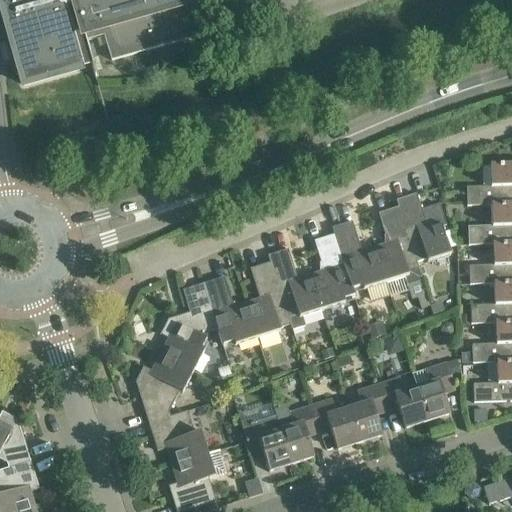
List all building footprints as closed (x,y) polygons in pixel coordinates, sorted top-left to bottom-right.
[(0,0),(0,4),(17,63),(17,65),(23,86),(82,69),(80,62),(89,59),(91,59),(86,41),(104,36),(111,61),(154,48),(198,36),(191,11),(189,2),(188,0),(0,0)] [(491,187),(466,188),(467,207),(491,206),(491,205),(511,204),(511,164),(490,165),(491,187)] [(416,194),(396,201),(418,270),(418,269),(417,264),(416,263),(426,259),(427,263),(450,256),(449,251),(443,233),(441,226),(446,225),(439,204),(421,210),(416,194)] [(392,243),(374,249),(386,284),(404,278),(407,286),(421,281),(418,270),(396,201),(398,208),(378,214),(385,236),(390,235),(392,243)] [(492,227),(467,227),(468,246),(492,245),(493,245),(511,243),(511,204),(491,205),(491,206),(492,227)] [(352,222),(332,229),(334,235),(353,297),(354,297),(352,290),(362,287),(363,291),(386,284),(374,249),(364,252),(359,244),(352,222)] [(320,273),(310,276),(321,311),(344,304),(343,301),(353,297),(334,235),(314,242),(321,264),(320,273)] [(493,266),(469,267),(469,285),(494,285),(494,284),(511,283),(511,243),(493,245),(492,245),(493,266)] [(288,250),(267,256),(270,263),(287,318),(289,325),(290,325),(292,331),(304,327),(301,318),(321,311),(310,276),(297,280),(292,282),(290,274),(295,272),(288,250)] [(260,300),(246,304),(257,339),(280,332),(279,329),(289,325),(287,318),(270,263),(250,270),(257,292),(262,290),(264,298),(260,300)] [(224,278),(203,284),(210,307),(217,329),(221,344),(222,347),(233,343),(234,346),(257,339),(246,304),(236,307),(231,300),(224,278)] [(495,305),(470,306),(471,325),(495,324),(495,323),(511,322),(511,283),(494,284),(494,285),(495,305)] [(168,320),(160,335),(169,340),(160,356),(193,373),(204,351),(200,350),(210,332),(217,329),(210,307),(203,284),(182,291),(189,313),(168,320)] [(426,296),(418,299),(421,309),(429,307),(426,296)] [(451,323),(445,322),(441,325),(440,331),(443,335),(449,336),(453,332),(454,327),(451,323)] [(496,345),(471,345),(472,364),(497,363),(511,362),(511,322),(495,323),(495,324),(496,345)] [(380,325),(367,329),(371,340),(384,336),(380,325)] [(363,337),(354,341),(357,349),(366,345),(363,337)] [(330,351),(320,354),(323,362),(332,358),(330,351)] [(143,368),(135,383),(148,424),(170,417),(168,412),(179,392),(182,394),(193,373),(160,356),(152,372),(143,368)] [(347,357),(335,361),(338,369),(350,366),(347,357)] [(412,375),(416,388),(427,422),(449,415),(442,391),(453,387),(452,381),(461,378),(455,361),(446,364),(425,371),(412,375)] [(497,384),(473,385),(473,404),(511,402),(511,362),(497,363),(497,384)] [(400,379),(378,386),(385,409),(397,405),(405,429),(427,422),(416,388),(404,392),(400,379)] [(361,406),(348,410),(359,444),(381,437),(374,413),(385,409),(378,386),(356,393),(361,406)] [(332,400),(310,407),(317,430),(329,427),(337,451),(359,444),(348,410),(336,414),(332,400)] [(287,406),(274,410),(276,418),(277,418),(291,465),(313,458),(307,439),(306,434),(317,430),(310,407),(289,414),(287,406)] [(486,410),(474,410),(475,422),(487,422),(486,410)] [(0,460),(6,463),(8,469),(30,462),(17,420),(2,412),(0,415),(0,460)] [(170,417),(148,424),(157,452),(166,449),(172,466),(207,455),(200,433),(194,434),(187,412),(170,417)] [(254,419),(240,423),(242,429),(246,443),(249,452),(261,448),(263,453),(269,472),(291,465),(277,418),(276,418),(256,425),(254,419)] [(177,484),(168,487),(176,511),(185,511),(192,510),(193,511),(208,511),(218,509),(216,502),(208,480),(214,478),(225,474),(219,452),(219,451),(207,455),(172,466),(177,484)] [(8,469),(0,471),(0,511),(27,511),(35,510),(30,492),(39,489),(30,462),(8,469)] [(511,497),(511,479),(483,488),(488,505),(511,497)]
